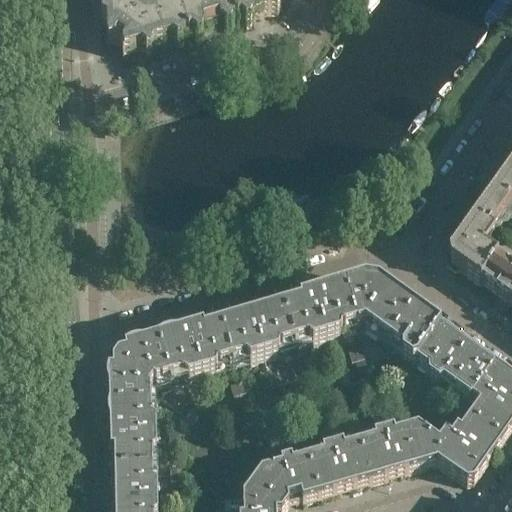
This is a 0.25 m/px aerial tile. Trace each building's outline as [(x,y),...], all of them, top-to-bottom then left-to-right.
[(134,0),(104,0),(106,1),(106,8),(129,8),(129,6),(134,0)] [(237,29),(228,0),(210,0),(202,2),(212,36),(221,34),(226,38),(230,37),(232,31),(237,29)] [(253,0),(228,0),(237,29),(241,28),(246,32),(250,31),(252,25),(260,22),(253,0)] [(277,10),(284,0),(253,0),(260,22),(270,20),(277,20),(279,16),(277,10)] [(212,36),(202,2),(178,9),(188,43),(192,42),(197,46),(201,45),(203,39),(212,36)] [(162,51),(155,24),(149,26),(130,12),(129,8),(106,8),(106,20),(101,23),(101,28),(106,31),(107,51),(114,49),(122,55),(122,62),(141,57),(146,61),(150,60),(152,54),(162,51)] [(188,43),(178,9),(161,14),(156,24),(155,24),(162,51),(172,48),(177,52),(182,51),(184,45),(188,43)] [(511,212),(511,172),(493,199),(511,212)] [(508,236),(511,229),(511,212),(493,199),(474,226),(494,240),(500,239),(504,233),(508,236)] [(490,260),(483,255),(494,240),(474,226),(450,260),(449,260),(448,262),(450,270),(451,271),(452,271),(473,285),(490,260)] [(511,271),(507,268),(502,269),(490,260),(473,285),(480,291),(482,288),(511,308),(511,271)] [(390,351),(414,317),(378,292),(365,289),(345,295),(356,335),(364,333),(390,351)] [(356,335),(345,295),(314,304),(326,348),(341,344),(341,340),(356,335)] [(326,348),(314,304),(299,308),(300,312),(283,317),(294,353),(309,349),(312,352),(326,348)] [(294,353),(283,317),(252,326),(264,366),(278,362),(279,358),(294,353)] [(416,370),(440,336),(414,317),(390,351),(402,360),(402,365),(412,372),(416,370)] [(264,366),(252,326),(221,335),(232,371),(247,367),(250,370),(264,366)] [(232,371),(221,335),(204,340),(203,336),(189,340),(202,384),(216,380),(217,376),(232,371)] [(443,389),(467,355),(440,336),(416,370),(429,379),(429,383),(438,390),(443,389)] [(202,384),(189,340),(158,349),(170,389),(185,385),(188,388),(202,384)] [(170,389),(158,349),(110,363),(109,364),(118,371),(150,395),(152,392),(155,394),(170,389)] [(364,363),(361,351),(354,353),(358,365),(364,363)] [(358,365),(354,353),(348,355),(351,367),(358,365)] [(470,408),(471,407),(478,398),(494,374),(467,355),(443,389),(470,408)] [(150,395),(118,371),(109,364),(108,366),(109,416),(151,415),(150,399),(148,398),(150,395)] [(309,379),(305,367),(299,369),(302,381),(309,379)] [(302,381),(299,369),(292,371),(295,383),(302,381)] [(511,386),(494,374),(478,398),(511,422),(511,386)] [(247,397),(243,385),(236,387),(240,399),(247,397)] [(240,399),(236,387),(230,389),(233,401),(240,399)] [(215,406),(212,394),(205,396),(209,408),(215,406)] [(209,408),(205,396),(199,398),(202,410),(209,408)] [(511,435),(511,422),(478,398),(471,407),(479,413),(470,426),(502,449),(511,435)] [(434,412),(431,401),(424,403),(428,414),(434,412)] [(428,414),(424,403),(418,405),(421,416),(428,414)] [(387,426),(383,414),(377,416),(380,428),(387,426)] [(155,432),(151,430),(151,415),(109,416),(110,448),(155,447),(155,432)] [(380,428),(377,416),(370,418),(373,430),(380,428)] [(502,449),(470,426),(460,440),(457,438),(450,447),(486,472),(502,449)] [(335,441),(332,429),(325,431),(328,443),(335,441)] [(328,443),(325,431),(318,433),(321,445),(328,443)] [(437,471),(446,458),(437,452),(415,436),(395,441),(394,437),(384,440),(396,483),(437,471)] [(396,483),(384,440),(373,444),(374,447),(359,452),(370,490),(396,483)] [(486,472),(450,447),(444,442),(437,452),(446,458),(437,471),(466,492),(473,491),(486,472)] [(280,456),(277,445),(270,447),(273,458),(280,456)] [(152,464),(156,462),(155,447),(110,448),(110,463),(114,463),(114,480),(152,479),(152,464)] [(273,458),(270,447),(263,449),(267,460),(273,458)] [(370,490),(359,452),(343,456),(342,452),(332,455),(344,498),(370,490)] [(344,498),(332,455),(321,458),(322,462),(308,466),(318,505),(344,498)] [(318,505),(308,466),(289,472),(288,468),(277,471),(278,475),(289,511),(302,508),(302,509),(318,505)] [(287,511),(289,511),(278,475),(262,479),(243,506),(242,511),(287,511)] [(157,497),(153,495),(152,479),(114,480),(114,511),(147,511),(157,511),(157,497)]
